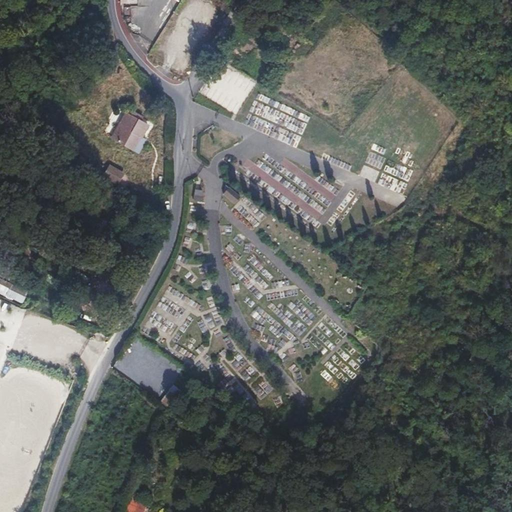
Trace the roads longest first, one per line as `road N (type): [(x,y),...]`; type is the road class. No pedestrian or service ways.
road 1 (unclassified): [(107,357),(170,238),(179,101)]
road 2 (unclassified): [(107,357),(47,511)]
road 3 (unclassified): [(112,0),(129,49),(179,101)]
